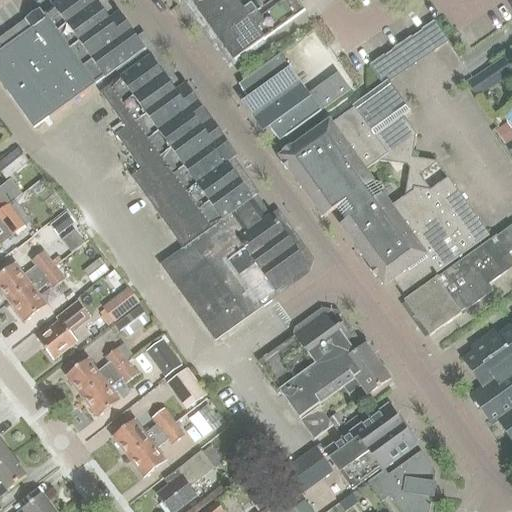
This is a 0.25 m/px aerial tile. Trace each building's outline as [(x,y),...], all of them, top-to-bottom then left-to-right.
[(64,0),(43,16),(45,19),(0,51),(0,84),(33,130),(114,71),(115,70),(144,50),(118,14),(110,19),(96,0),(64,0)] [(185,0),(232,64),(304,11),(303,10),(295,0),(185,0)] [(323,219),(340,207),(343,212),(349,220),(340,226),(384,286),(391,280),(403,297),(488,236),(435,162),(411,159),(415,135),(402,117),(409,112),(388,83),(448,43),(435,21),(420,31),(421,32),(411,39),(411,38),(390,51),(391,52),(384,57),(383,56),(368,66),(382,86),(351,107),(352,109),(330,125),(328,123),(295,147),(280,158),(323,219)] [(154,48),(151,44),(144,50),(115,70),(118,74),(121,78),(157,52),(154,48)] [(299,104),(290,91),(300,84),(279,56),(246,79),(238,86),(279,142),(287,136),(320,112),(309,97),(299,104)] [(121,78),(99,94),(125,129),(115,136),(140,171),(130,178),(182,250),(160,266),(214,342),(262,308),(259,303),(301,273),(303,262),(276,223),(271,215),(264,220),(256,208),(255,207),(253,209),(248,202),(252,199),(241,185),(243,183),(229,164),(236,158),(185,87),(178,92),(162,71),(160,72),(150,57),(121,78)] [(511,71),(502,59),(467,83),(475,96),(511,71)] [(502,127),(495,132),(504,145),(511,140),(502,127)] [(0,162),(0,172),(5,179),(6,179),(7,178),(28,162),(17,149),(0,162)] [(7,178),(6,179),(5,179),(0,183),(0,211),(7,206),(5,203),(18,193),(7,178)] [(6,228),(17,220),(7,206),(0,211),(0,245),(12,236),(6,228)] [(65,214),(49,226),(57,236),(73,224),(65,214)] [(429,338),(493,292),(488,285),(511,267),(511,259),(508,254),(511,251),(511,225),(496,238),(495,237),(403,302),(429,338)] [(73,251),(85,242),(76,230),(64,238),(73,251)] [(26,257),(41,245),(34,236),(19,248),(26,257)] [(0,275),(0,292),(8,303),(54,267),(43,254),(32,263),(35,267),(23,277),(14,265),(0,275)] [(83,292),(108,272),(95,256),(71,276),(83,292)] [(64,280),(54,267),(8,303),(24,324),(46,307),(35,293),(47,284),(52,290),(64,280)] [(127,290),(102,309),(104,310),(106,313),(113,323),(114,323),(138,305),(127,290)] [(76,343),(70,335),(89,320),(77,304),(57,319),(59,323),(47,331),(49,333),(38,342),(53,361),(76,343)] [(125,340),(149,323),(138,309),(115,326),(125,340)] [(335,329),(324,315),(257,363),(269,380),(272,385),(277,391),(298,420),(343,388),(378,363),(365,346),(357,352),(339,326),(335,329)] [(511,326),(496,337),(493,333),(472,348),(475,353),(463,361),(483,389),(471,397),(491,425),(497,421),(511,441),(511,326)] [(145,353),(164,378),(180,365),(162,341),(145,353)] [(65,377),(81,398),(127,363),(117,349),(105,359),(110,365),(98,374),(87,360),(65,377)] [(97,419),(119,402),(109,388),(121,379),(126,385),(137,376),(127,363),(81,398),(97,419)] [(390,380),(378,363),(343,388),(348,396),(359,387),(367,397),(390,380)] [(185,410),(206,395),(186,369),(166,384),(185,410)] [(318,408),(299,422),(313,441),(332,427),(318,408)] [(415,445),(388,408),(324,453),(336,470),(351,491),(365,481),(415,445)] [(111,438),(127,459),(174,424),(163,410),(152,419),(156,425),(144,435),(134,421),(111,438)] [(214,416),(207,421),(215,431),(224,424),(216,414),(214,416)] [(335,431),(343,425),(335,415),(327,420),(335,431)] [(156,450),(168,440),(172,446),(184,437),(174,424),(127,459),(144,480),(166,463),(156,450)] [(0,464),(10,457),(0,444),(0,464)] [(223,462),(211,447),(202,454),(213,468),(223,462)] [(274,479),(291,502),(332,473),(316,450),(304,458),(293,465),(274,479)] [(168,487),(156,497),(167,511),(175,511),(195,496),(189,488),(214,469),(213,468),(202,454),(201,452),(164,481),(168,487)] [(432,485),(435,473),(420,453),(387,476),(384,471),(367,484),(381,503),(388,498),(398,511),(428,511),(431,497),(432,498),(433,491),(434,486),(432,485)] [(0,497),(25,478),(10,457),(0,464),(0,482),(1,484),(0,484),(0,497)] [(256,511),(261,511),(279,499),(271,488),(251,503),(256,511)] [(51,511),(40,497),(19,511),(51,511)] [(293,511),(285,500),(268,511),(293,511)] [(356,511),(350,503),(340,510),(341,511),(356,511)]
